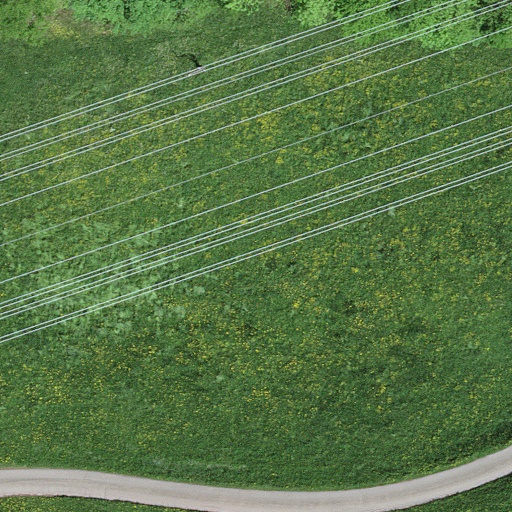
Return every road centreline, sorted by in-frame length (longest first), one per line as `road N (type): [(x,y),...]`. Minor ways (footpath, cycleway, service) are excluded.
road 1 (residential): [(299,511),(60,485),(0,493)]
road 2 (residential): [(511,463),(446,491),(301,511)]
